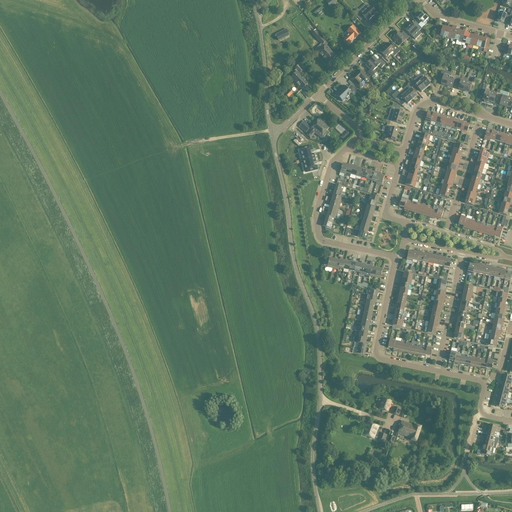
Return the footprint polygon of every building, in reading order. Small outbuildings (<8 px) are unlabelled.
[(511,0),(503,0),(502,3),(503,3),(503,5),(511,8),(511,0)] [(362,14),(358,10),(354,13),(360,20),(364,17),(367,21),(368,20),(369,21),(371,18),(373,16),(374,16),(374,15),(376,13),(370,6),(362,14)] [(415,17),(419,21),(417,24),(418,25),(422,22),(423,23),(428,19),(422,13),(421,14),(420,12),(415,17)] [(504,21),(507,22),(509,16),(500,13),(499,13),(497,16),(498,16),(497,21),(503,23),(504,21)] [(367,29),(363,25),(359,20),(358,21),(355,19),(352,22),(355,24),(358,22),(363,28),(361,30),(363,32),(367,29)] [(421,34),(419,31),(422,29),(418,25),(417,24),(415,22),(412,24),(410,22),(404,28),(415,40),(421,34)] [(354,40),(360,34),(353,26),(347,32),(349,34),(343,39),(349,44),(354,39),(354,40)] [(440,39),(441,37),(446,38),(448,28),(442,26),(442,27),(438,26),(435,38),(440,39)] [(448,28),(446,38),(451,39),(454,26),(452,26),(451,29),(448,28)] [(454,26),(451,39),(457,41),(459,31),(456,30),(457,27),(454,26)] [(286,29),(275,35),(279,42),(290,36),(286,29)] [(459,31),(457,41),(462,42),(462,43),(465,29),(463,29),(463,32),(459,31)] [(465,29),(462,43),(467,45),(470,35),(467,34),(467,31),(465,30),(466,29),(465,29)] [(336,57),(326,46),(328,44),(326,42),(322,37),(322,36),(317,31),(312,35),(322,45),(323,45),(324,47),(321,44),(315,50),(328,64),(336,57)] [(400,46),(406,40),(408,37),(403,32),(401,34),(399,32),(393,38),(400,46)] [(470,35),(467,45),(473,46),(476,33),(474,33),(473,36),(470,35)] [(476,33),(473,46),(478,48),(481,38),(478,37),(478,34),(476,33)] [(484,39),(481,38),(478,48),(484,49),(483,52),(486,53),(490,37),(485,36),(484,39)] [(393,57),(400,51),(395,47),(393,49),(388,43),(383,47),(390,54),(393,57)] [(389,61),(386,58),(390,54),(383,47),(379,51),(385,57),(382,59),(387,64),(389,61)] [(376,68),(379,66),(381,68),(385,64),(381,60),(380,60),(377,60),(374,57),(369,61),(376,68)] [(377,74),(376,73),(374,70),(376,68),(369,61),(365,65),(370,70),(368,72),(372,77),(373,76),(374,77),(375,78),(376,78),(377,77),(377,76),(377,75),(377,74)] [(298,79),(302,75),(300,73),(306,67),(302,62),(295,68),(296,70),(293,73),(295,74),(290,79),(294,83),(298,79)] [(366,83),(370,80),(360,70),(353,77),(356,80),(353,83),(360,89),(363,86),(361,84),(364,80),(366,83)] [(442,71),(441,73),(439,79),(442,80),(441,84),(446,86),(450,74),(450,73),(445,71),(444,72),(442,71)] [(430,85),(428,82),(430,80),(425,74),(422,76),(421,76),(417,79),(426,89),(430,85)] [(450,74),(446,86),(452,88),(453,84),(456,85),(458,77),(450,74)] [(304,77),(302,75),(298,79),(294,83),(296,85),(296,84),(302,90),(309,83),(303,78),(304,77)] [(458,77),(456,85),(459,86),(458,89),(463,91),(467,79),(463,78),(461,79),(459,78),(460,77),(458,77)] [(420,81),(415,85),(414,84),(412,86),(416,91),(419,89),(421,92),(426,89),(417,79),(420,81)] [(472,82),(472,84),(466,82),(467,79),(463,91),(469,93),(470,89),(473,90),(475,83),(472,82)] [(342,102),(351,93),(354,96),(357,92),(356,91),(351,85),(348,88),(347,86),(346,86),(347,87),(346,88),(344,86),(335,94),(342,102)] [(484,102),(487,103),(491,92),(485,91),(486,86),(486,85),(484,85),(480,95),(483,96),(482,100),(484,100),(484,102)] [(406,93),(412,100),(417,96),(414,93),(416,91),(412,86),(409,88),(410,89),(406,93)] [(493,103),(495,99),(497,100),(500,94),(500,91),(498,90),(497,91),(496,94),(491,92),(487,103),(491,104),(492,103),(493,103)] [(500,94),(497,100),(500,101),(499,105),(505,107),(509,94),(500,91),(500,94)] [(403,103),(405,101),(408,104),(412,100),(406,93),(402,97),(401,95),(398,97),(403,103)] [(393,103),(391,110),(391,109),(389,115),(402,119),(404,113),(401,112),(400,111),(400,109),(398,108),(399,106),(395,103),(393,103)] [(433,114),(428,112),(425,121),(430,123),(431,122),(433,114)] [(440,128),(441,125),(444,116),(438,114),(436,123),(435,126),(440,128)] [(387,124),(396,126),(397,123),(401,125),(402,119),(389,115),(388,120),(386,120),(385,123),(387,123),(387,124)] [(299,127),(306,133),(307,134),(306,135),(310,138),(315,133),(321,138),(323,135),(324,136),(325,136),(328,133),(328,132),(326,131),(329,128),(318,120),(311,129),(309,128),(310,127),(304,121),(299,127)] [(464,123),(464,124),(464,122),(459,120),(456,129),(461,131),(462,131),(464,123)] [(462,131),(461,131),(461,132),(466,134),(469,125),(464,124),(464,123),(462,131)] [(384,132),(397,136),(399,130),(395,129),(396,126),(387,124),(386,127),(386,126),(384,132)] [(492,132),(487,130),(484,139),(489,141),(490,139),(492,132)] [(391,143),(392,140),(395,142),(397,136),(384,132),(388,133),(386,139),(385,138),(384,141),(391,143)] [(420,139),(429,141),(430,136),(421,133),(420,139)] [(306,144),(309,140),(301,134),(298,137),(306,144)] [(288,137),(283,148),(286,150),(291,139),(288,137)] [(427,147),(429,141),(420,139),(418,144),(426,146),(425,146),(427,147)] [(424,151),(425,146),(426,146),(418,144),(417,143),(415,148),(424,151)] [(452,149),(461,151),(463,146),(454,143),(452,149)] [(312,147),(301,149),(303,156),(306,155),(307,160),(315,158),(312,147)] [(479,157),(488,159),(489,154),(480,151),(479,157)] [(421,161),(423,162),(425,158),(422,157),(422,156),(414,154),(412,159),(421,161)] [(488,159),(479,157),(477,162),(485,164),(486,165),(488,159)] [(305,165),(307,172),(318,169),(315,158),(307,160),(308,164),(305,165)] [(348,166),(342,164),(340,173),(345,175),(346,173),(348,166)] [(379,175),(379,174),(374,172),(371,181),(376,182),(377,182),(379,175)] [(384,177),(379,175),(377,182),(376,182),(376,184),(382,185),(384,177)] [(407,180),(419,183),(420,178),(416,177),(409,175),(407,180)] [(419,183),(407,180),(406,185),(414,188),(416,183),(419,184),(419,183)] [(450,187),(450,188),(452,188),(453,183),(444,180),(443,185),(441,184),(441,185),(450,187)] [(333,190),(342,193),(344,187),(335,184),(333,190)] [(449,193),(440,190),(438,195),(447,198),(449,193)] [(376,203),(378,203),(379,198),(370,195),(369,200),(369,201),(376,203)] [(407,201),(407,199),(402,198),(399,206),(404,208),(407,201)] [(475,201),(466,198),(465,203),(474,206),(475,201)] [(511,202),(511,200),(504,198),(502,203),(510,205),(509,205),(511,206),(511,202)] [(412,202),(407,201),(404,208),(404,209),(409,211),(412,202)] [(438,209),(437,210),(438,210),(435,217),(436,218),(441,219),(443,210),(438,209)] [(334,218),(334,219),(336,219),(337,214),(328,211),(327,216),(334,218)] [(333,224),(334,219),(334,218),(327,216),(325,215),(324,221),(333,224)] [(458,225),(463,226),(464,226),(466,219),(466,217),(461,216),(458,225)] [(464,226),(463,226),(463,228),(468,229),(471,220),(466,219),(464,226)] [(331,229),(333,224),(324,221),(322,226),(331,229)] [(359,232),(358,237),(367,240),(368,234),(367,234),(359,232)] [(382,399),(379,409),(388,412),(391,402),(382,399)] [(400,410),(394,408),(392,414),(398,416),(400,410)] [(409,440),(416,442),(421,427),(416,425),(415,426),(402,422),(397,434),(410,438),(409,440)] [(363,436),(373,440),(378,427),(367,423),(363,436)] [(384,442),(387,436),(380,434),(378,440),(384,442)] [(497,444),(499,439),(495,438),(486,435),(485,441),(497,444)] [(393,444),(395,438),(389,436),(387,442),(393,444)] [(497,444),(485,441),(484,446),(482,445),(496,449),(497,444)] [(481,450),(479,450),(479,453),(484,455),(491,456),(492,456),(494,449),(496,449),(482,445),(481,450)]
